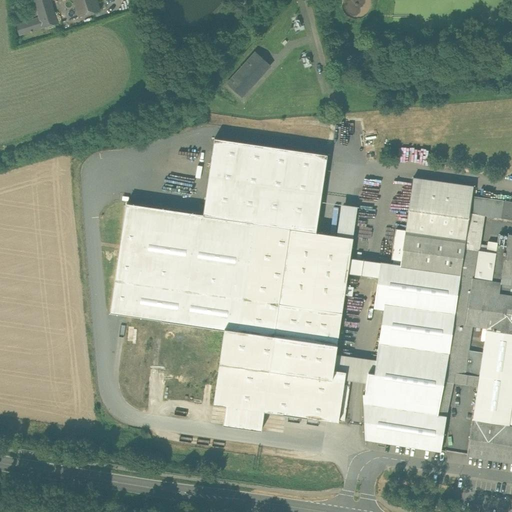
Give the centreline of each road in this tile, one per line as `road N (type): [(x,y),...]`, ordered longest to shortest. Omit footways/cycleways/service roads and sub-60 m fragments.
road 1 (secondary): [(305,511),(0,462)]
road 2 (unclassified): [(511,478),(379,457),(360,471),(355,511)]
